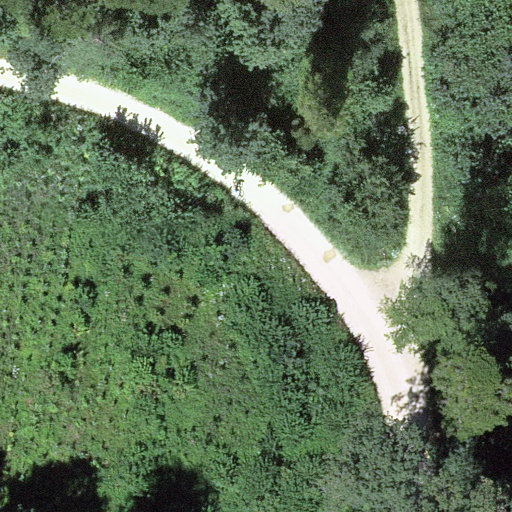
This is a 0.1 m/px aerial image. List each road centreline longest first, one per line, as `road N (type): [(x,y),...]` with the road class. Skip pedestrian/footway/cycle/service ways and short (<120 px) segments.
road 1 (track): [(398,369),(313,256),(188,144),(0,77)]
road 2 (track): [(398,369),(423,212),(395,0)]
road 3 (track): [(404,511),(398,369)]
